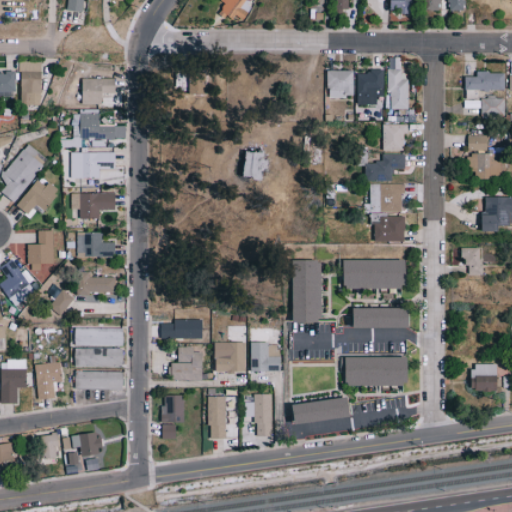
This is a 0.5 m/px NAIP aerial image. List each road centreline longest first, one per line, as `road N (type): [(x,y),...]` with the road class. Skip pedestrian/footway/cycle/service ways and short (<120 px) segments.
road 1 (tertiary): [(0,499),(511,424)]
road 2 (residential): [(140,479),(135,45)]
road 3 (residential): [(434,436),(436,47)]
road 4 (residential): [(135,45),(511,46)]
road 5 (residential): [(141,407),(0,425)]
